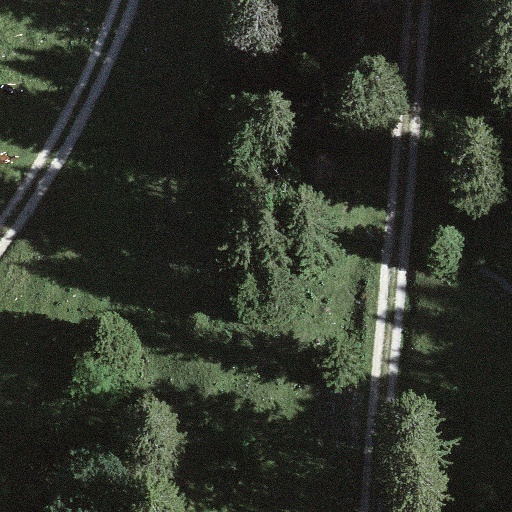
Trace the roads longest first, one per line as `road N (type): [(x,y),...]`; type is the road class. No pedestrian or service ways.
road 1 (track): [(374,511),(425,0)]
road 2 (track): [(133,0),(99,94),(0,240)]
